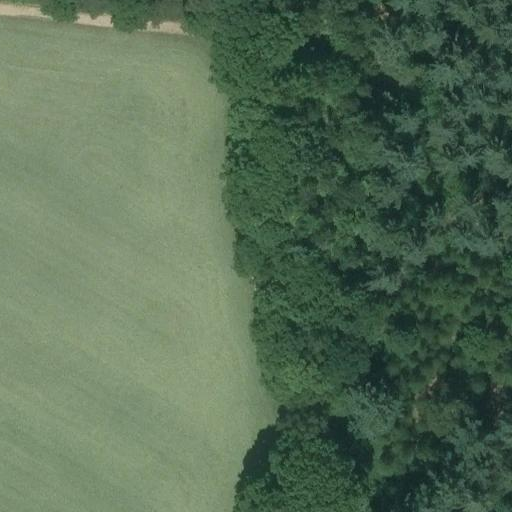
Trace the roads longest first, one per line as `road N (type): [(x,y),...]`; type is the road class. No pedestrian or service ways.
road 1 (track): [(245,0),(235,53),(240,186),(305,511)]
road 2 (track): [(235,53),(222,36),(0,8)]
